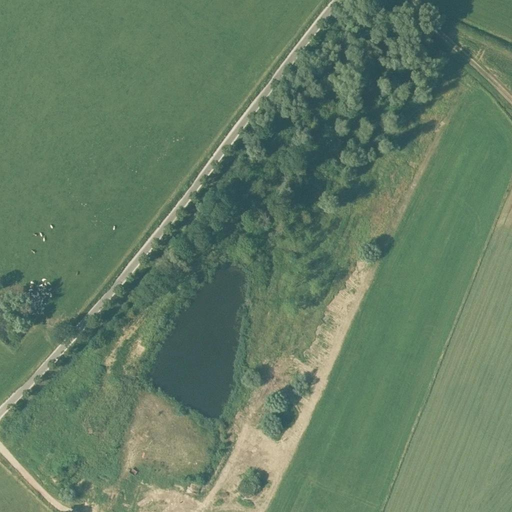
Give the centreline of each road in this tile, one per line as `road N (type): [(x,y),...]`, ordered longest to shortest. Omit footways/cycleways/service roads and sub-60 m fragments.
road 1 (unclassified): [(0,413),(178,212),(338,0)]
road 2 (track): [(511,102),(414,0)]
